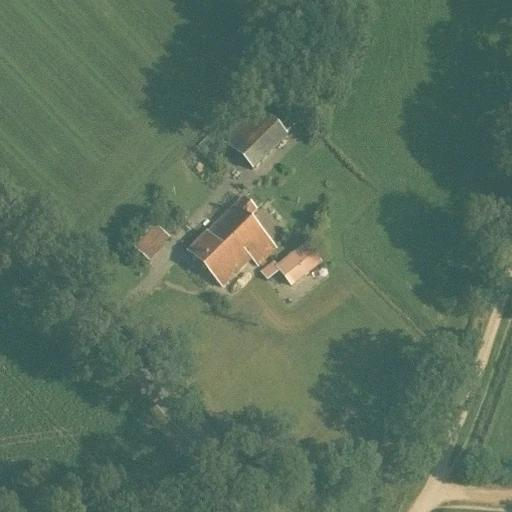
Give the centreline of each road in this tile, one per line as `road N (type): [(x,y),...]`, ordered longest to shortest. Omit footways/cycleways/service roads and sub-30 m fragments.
road 1 (tertiary): [(0,231),(262,502)]
road 2 (track): [(511,265),(431,494)]
